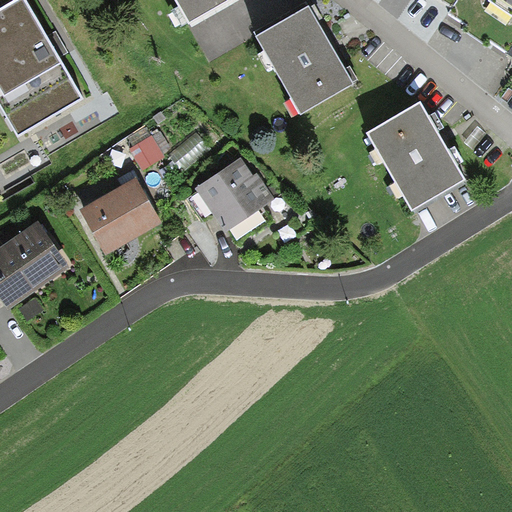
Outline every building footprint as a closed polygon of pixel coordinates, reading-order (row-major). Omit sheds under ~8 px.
[(25,0),(14,0),(0,8),(0,102),(19,135),(83,98),(25,0)] [(170,0),(184,24),(226,0),(170,0)] [(306,7),(254,36),(297,112),(349,82),(306,7)] [(420,102),(367,133),(412,210),(465,179),(420,102)] [(233,159),(190,190),(221,232),(263,201),(233,159)] [(126,177),(70,211),(97,255),(153,221),(126,177)] [(37,219),(0,244),(0,296),(8,309),(70,267),(37,219)]
